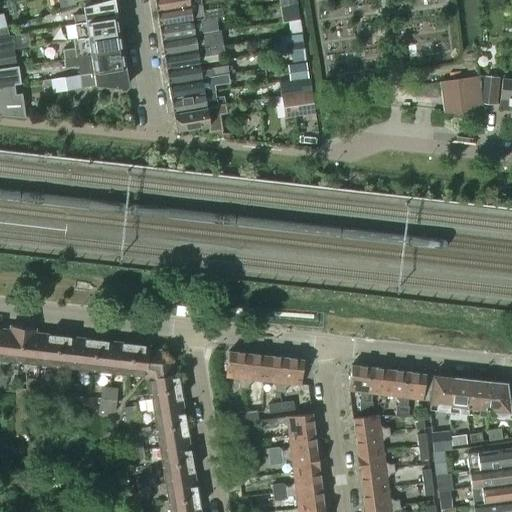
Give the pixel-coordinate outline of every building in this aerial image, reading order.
[(72,15),(73,23),(115,16),(112,0),(104,0),(89,4),(82,6),(83,13),(72,15)] [(153,0),(155,10),(200,3),(199,0),(153,0)] [(155,10),(157,25),(215,16),(221,15),(220,7),(201,10),(200,3),(155,10)] [(76,39),(87,37),(117,32),(115,16),(73,23),(76,39)] [(157,25),(160,39),(217,30),(215,16),(157,25)] [(160,39),(162,53),(220,44),(218,30),(217,30),(160,39)] [(63,59),(89,54),(120,50),(117,32),(87,37),(76,39),(74,39),(75,47),(62,49),(63,59)] [(162,53),(164,68),(197,63),(196,55),(222,51),(221,44),(220,44),(162,53)] [(78,74),(92,72),(123,67),(120,50),(89,54),(63,59),(65,67),(77,65),(78,74)] [(164,68),(166,83),(228,73),(226,65),(199,70),(197,63),(164,68)] [(0,85),(13,84),(20,83),(18,66),(0,68),(0,85)] [(123,67),(92,72),(78,74),(80,87),(94,85),(123,88),(126,85),(123,67)] [(166,83),(169,97),(214,90),(214,85),(229,82),(228,73),(166,83)] [(456,80),(455,80),(460,114),(482,112),(477,76),(456,79),(456,80)] [(509,116),(511,116),(511,80),(501,79),(498,105),(510,106),(509,116)] [(0,85),(0,114),(24,116),(21,93),(15,94),(13,84),(0,85)] [(169,97),(171,112),(223,103),(222,95),(215,96),(214,90),(169,97)] [(310,92),(281,96),(283,116),(312,112),(310,92)] [(223,103),(171,112),(174,130),(207,125),(208,132),(209,136),(222,137),(218,113),(225,112),(223,103)] [(0,343),(0,357),(17,360),(20,327),(8,325),(8,329),(2,328),(0,343)] [(17,360),(35,362),(39,332),(33,332),(33,328),(20,327),(17,360)] [(35,362),(54,364),(57,335),(39,332),(35,362)] [(54,364),(72,366),(76,337),(57,335),(54,364)] [(72,366),(91,368),(94,339),(76,337),(72,366)] [(91,368),(109,371),(112,341),(94,339),(91,368)] [(109,371),(128,373),(131,343),(112,341),(109,371)] [(141,375),(144,376),(164,355),(158,349),(158,350),(146,349),(146,345),(131,343),(128,373),(141,375)] [(238,386),(242,387),(246,352),(227,351),(225,376),(239,377),(238,386)] [(247,378),(261,380),(264,355),(246,352),(242,387),(246,387),(247,378)] [(146,378),(149,392),(178,387),(175,372),(173,373),(171,361),(164,355),(144,376),(146,378)] [(274,390),(279,390),(282,357),(264,355),(261,380),(275,381),(274,390)] [(282,357),(279,390),(283,391),(284,382),(298,384),(300,359),(282,357)] [(360,391),(360,399),(364,400),(368,366),(350,364),(347,389),(360,391)] [(369,392),(383,393),(386,368),(368,366),(364,400),(369,400),(369,392)] [(397,395),(396,404),(400,404),(405,370),(386,368),(383,393),(384,394),(383,405),(391,405),(392,394),(397,395)] [(405,370),(400,404),(405,405),(406,396),(420,397),(423,372),(405,370)] [(427,407),(446,409),(450,376),(431,373),(427,407)] [(446,409),(465,411),(469,378),(450,376),(446,409)] [(25,389),(33,390),(34,378),(26,377),(25,389)] [(42,379),(34,378),(33,390),(41,391),(42,379)] [(465,411),(484,414),(488,380),(469,378),(465,411)] [(488,380),(484,414),(509,416),(504,382),(488,380)] [(62,394),(70,394),(71,382),(63,382),(62,394)] [(79,383),(71,382),(70,394),(78,395),(79,383)] [(100,386),(99,398),(107,399),(108,387),(100,386)] [(116,387),(108,387),(107,399),(115,399),(116,387)] [(149,392),(152,410),(181,405),(178,387),(149,392)] [(97,410),(105,410),(107,399),(99,398),(97,410)] [(107,399),(105,410),(113,411),(115,399),(107,399)] [(279,411),(292,409),(291,401),(278,403),(279,411)] [(266,405),(267,413),(279,411),(278,403),(266,405)] [(123,407),(124,415),(136,413),(135,405),(123,407)] [(152,410),(155,429),(184,424),(181,405),(152,410)] [(243,420),(256,419),(255,409),(242,411),(243,420)] [(229,412),(230,422),(243,420),(242,411),(229,412)] [(136,413),(124,415),(125,423),(137,421),(136,413)] [(285,421),(287,435),(312,432),(310,414),(261,420),(262,428),(273,427),(277,423),(277,422),(285,421)] [(351,418),(353,436),(386,432),(386,427),(378,428),(376,414),(351,418)] [(412,416),(414,428),(422,427),(421,416),(412,416)] [(155,429),(158,447),(187,442),(184,424),(155,429)] [(266,456),(314,450),(312,432),(287,435),(288,449),(280,450),(280,449),(276,446),(265,448),(266,456)] [(353,436),(356,454),(381,451),(379,437),(387,436),(386,432),(353,436)] [(423,433),(414,434),(416,447),(425,446),(423,433)] [(129,443),(130,451),(142,449),(141,441),(129,443)] [(158,447),(161,465),(190,460),(187,442),(158,447)] [(425,446),(416,447),(406,448),(405,457),(417,455),(418,459),(427,458),(425,446)] [(511,446),(466,453),(468,470),(511,463),(511,446)] [(130,451),(131,459),(143,457),(142,449),(130,451)] [(289,457),(291,471),(317,468),(314,450),(266,456),(267,465),(278,463),(282,460),(281,459),(289,457)] [(356,454),(358,472),(391,468),(390,463),(382,464),(381,451),(356,454)] [(161,465),(163,483),(193,478),(190,460),(161,465)] [(511,463),(468,470),(470,486),(511,480),(511,463)] [(271,492),(319,486),(317,468),(291,471),(293,485),(285,486),(285,485),(280,482),(270,484),(271,492)] [(358,472),(360,490),(385,487),(384,473),(392,472),(391,468),(358,472)] [(428,469),(419,470),(421,483),(430,482),(428,469)] [(135,479),(136,487),(148,485),(146,477),(135,479)] [(163,483),(166,501),(196,496),(193,478),(163,483)] [(467,500),(468,504),(471,504),(511,498),(511,480),(470,486),(469,486),(471,499),(467,500)] [(421,483),(423,495),(431,494),(430,482),(421,483)] [(148,485),(136,487),(137,495),(149,493),(148,485)] [(294,494),(296,507),(321,504),(319,486),(271,492),(272,501),(282,499),(286,496),(286,495),(294,494)] [(360,490),(363,508),(396,504),(395,500),(387,501),(386,494),(395,493),(394,487),(385,488),(385,487),(360,490)] [(166,501),(168,511),(198,511),(196,496),(166,501)] [(511,511),(511,498),(471,504),(472,511),(511,511)]
